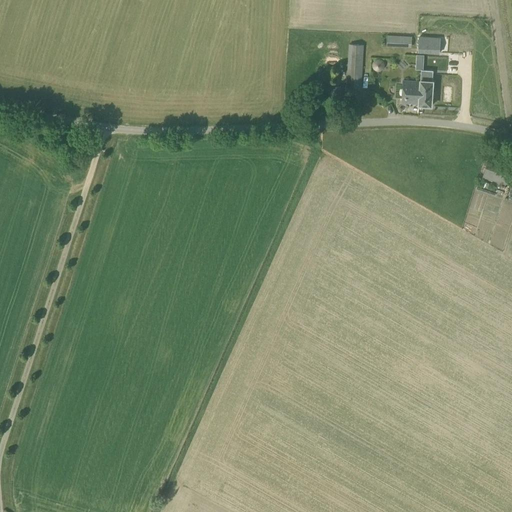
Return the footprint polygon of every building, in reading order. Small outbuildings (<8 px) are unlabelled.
[(411,48),(412,37),(387,36),(386,47),(411,48)] [(424,37),(423,49),(435,49),(435,51),(443,52),(444,38),(424,37)] [(361,89),(363,45),(348,44),(346,88),(361,89)] [(402,81),(401,103),(418,104),(419,104),(419,106),(430,107),(431,83),(420,82),(402,81)] [(322,108),(338,107),(337,83),(322,84),(322,108)] [(505,185),(511,169),(487,162),(482,178),(505,185)]
